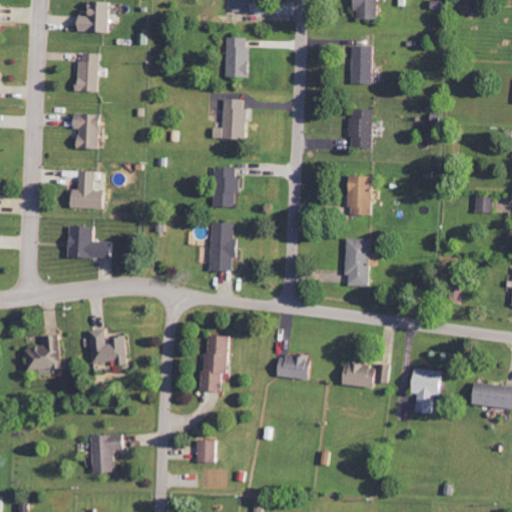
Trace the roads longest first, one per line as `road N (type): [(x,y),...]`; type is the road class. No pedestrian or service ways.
road 1 (residential): [(511,337),(150,286),(0,298)]
road 2 (residential): [(301,0),(289,307)]
road 3 (residential): [(27,296),(39,0)]
road 4 (residential): [(175,295),(159,511)]
